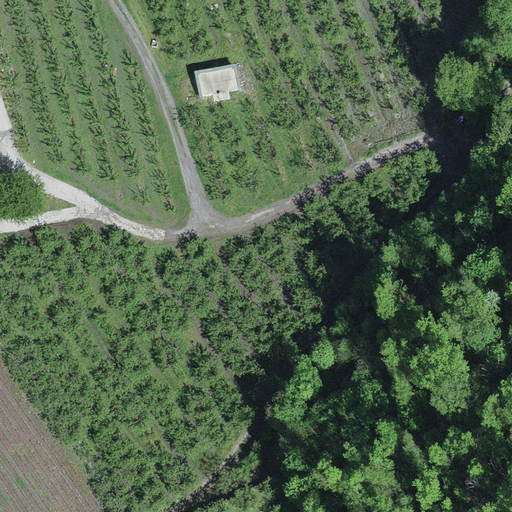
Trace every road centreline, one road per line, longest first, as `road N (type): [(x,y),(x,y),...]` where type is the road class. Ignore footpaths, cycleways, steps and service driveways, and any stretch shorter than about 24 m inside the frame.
road 1 (track): [(84,212),(131,235),(176,244),(417,145),(433,145),(447,165),(445,183),(202,493),(173,511)]
road 2 (track): [(113,0),(145,51),(212,232)]
